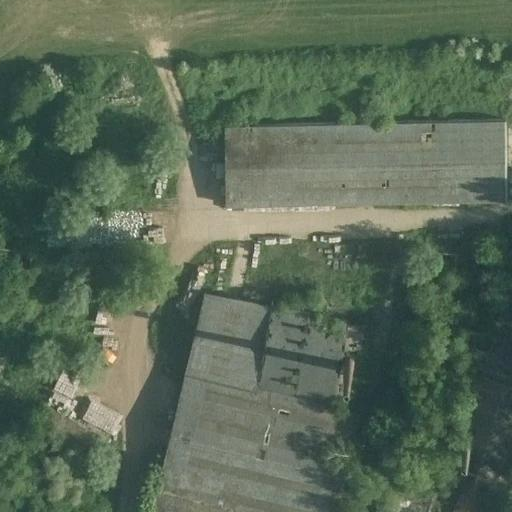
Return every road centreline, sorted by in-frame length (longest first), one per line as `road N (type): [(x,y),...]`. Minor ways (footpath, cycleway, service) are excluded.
road 1 (track): [(133,511),(137,356),(155,296),(207,232),(239,217),(511,206)]
road 2 (track): [(207,232),(199,128),(173,36)]
